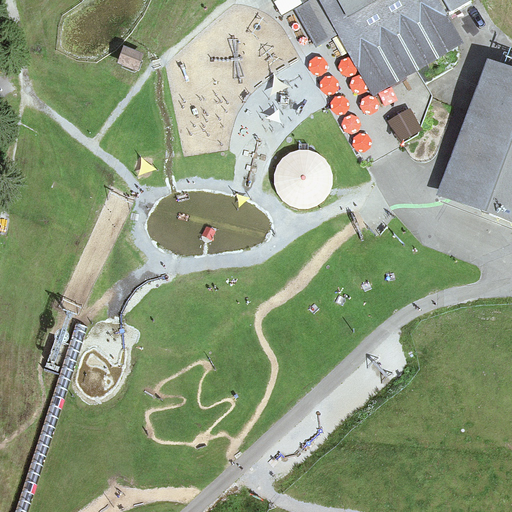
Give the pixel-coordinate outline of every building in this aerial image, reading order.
[(300,0),(303,3),(294,9),(315,48),(339,34),(373,96),(465,44),(448,14),(476,0),(475,0),(300,0)] [(144,54),(123,46),(117,62),(137,71),(144,54)] [(511,68),(491,62),(446,192),(511,214),(511,68)] [(393,120),(401,143),(422,135),(413,113),(393,120)] [(308,149),(271,179),(303,217),(339,186),(308,149)]
